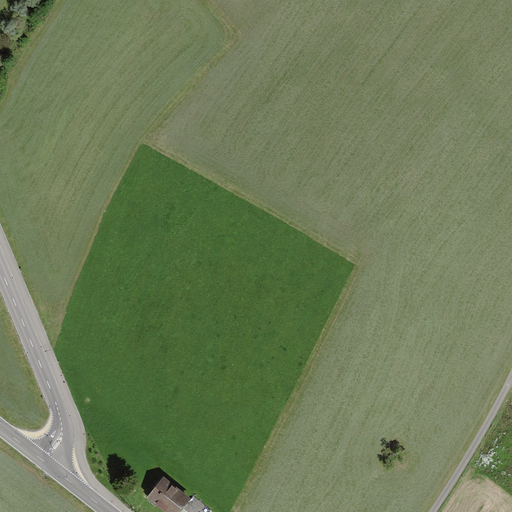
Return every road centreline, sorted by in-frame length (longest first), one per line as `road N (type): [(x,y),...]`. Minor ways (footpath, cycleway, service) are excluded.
road 1 (tertiary): [(43,461),(61,434),(60,420),(0,266)]
road 2 (track): [(404,40),(461,101),(511,135)]
